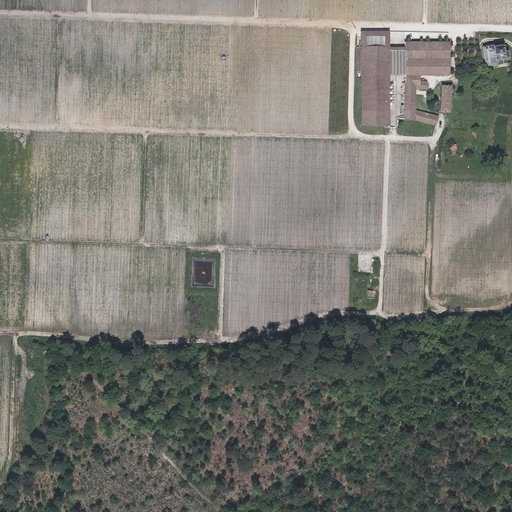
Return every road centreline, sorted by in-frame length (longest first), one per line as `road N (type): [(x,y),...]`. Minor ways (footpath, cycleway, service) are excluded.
road 1 (track): [(0,12),(511,29)]
road 2 (unknown): [(355,24),(352,130),(392,138)]
